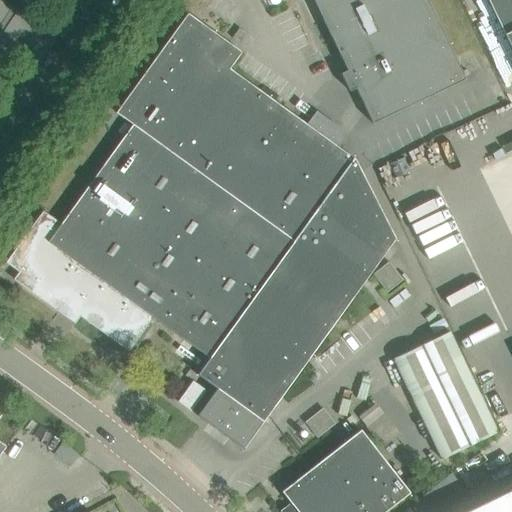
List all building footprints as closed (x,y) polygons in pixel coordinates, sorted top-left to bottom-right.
[(313,0),(347,71),(341,74),(349,91),(356,88),(373,124),(465,80),(426,0),(313,0)] [(511,0),(486,0),(511,53),(511,0)] [(316,111),(306,124),(229,69),(241,52),(228,43),(226,46),(219,41),(222,38),(187,13),(116,113),(132,125),(60,224),(43,211),(42,212),(44,213),(8,263),(6,262),(5,263),(24,276),(19,284),(20,284),(21,283),(60,309),(59,311),(60,312),(60,310),(76,321),(80,317),(129,352),(153,318),(209,358),(197,375),(217,389),(197,416),(243,449),(395,239),(355,159),(339,147),(344,140),(339,128),(316,111)] [(386,292),(402,280),(388,262),(373,274),(386,292)] [(441,458),(497,431),(449,331),(393,359),(441,458)] [(205,390),(193,381),(178,402),(191,411),(205,390)] [(384,511),(410,493),(360,430),(281,492),(297,511),(384,511)] [(511,511),(511,489),(464,511),(511,511)]
